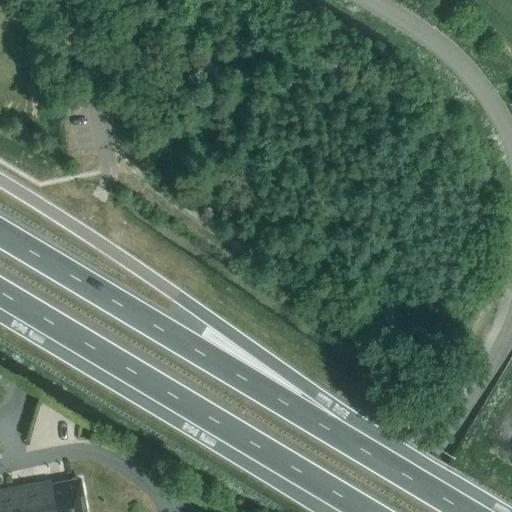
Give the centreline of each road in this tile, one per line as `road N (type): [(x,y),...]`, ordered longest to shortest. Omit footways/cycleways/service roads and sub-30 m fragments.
road 1 (trunk): [(465,511),(0,233)]
road 2 (trunk): [(0,292),(366,511)]
road 3 (tertiary): [(404,511),(511,326)]
road 4 (tertiary): [(511,139),(450,55),(360,0)]
road 5 (unclassified): [(75,0),(108,170)]
